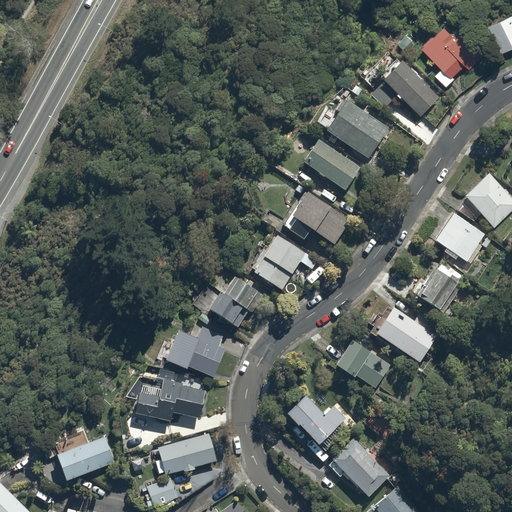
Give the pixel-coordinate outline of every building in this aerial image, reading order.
[(511,11),(489,22),(503,53),(511,48),(511,11)] [(450,50),(460,40),(442,23),(420,47),(441,66),(434,74),(446,86),(466,65),(450,50)] [(484,53),(467,38),(463,42),(460,40),(450,50),(466,65),(470,68),(484,53)] [(438,95),(400,60),(381,81),(418,116),(438,95)] [(388,127),(342,99),(323,130),(369,158),(388,127)] [(318,137),(301,161),(343,190),(359,166),(318,137)] [(511,198),(486,171),(462,194),(494,227),(511,209),(511,198)] [(288,214),(333,244),(344,228),(341,225),(346,217),(306,189),(288,214)] [(280,219),(267,210),(261,219),(275,228),(280,219)] [(450,211),(431,239),(467,262),(486,234),(450,211)] [(286,216),(280,224),(302,239),(308,231),(286,216)] [(263,256),(290,274),(299,260),(312,269),(318,260),(277,234),(263,256)] [(263,256),(261,255),(252,271),(280,289),(290,274),(263,256)] [(220,265),(207,282),(219,291),(232,274),(220,265)] [(449,273),(438,265),(418,295),(439,309),(463,274),(453,267),(449,273)] [(224,296),(246,308),(258,288),(236,276),(224,296)] [(209,302),(215,293),(205,285),(193,301),(200,307),(206,299),(209,302)] [(246,308),(224,296),(218,292),(208,310),(236,326),(246,308)] [(438,335),(392,305),(374,333),(419,363),(438,335)] [(214,375),(229,335),(201,325),(197,336),(176,329),(164,361),(186,369),(187,366),(214,375)] [(355,375),(371,351),(351,339),(335,364),(354,376),(355,375)] [(371,351),(355,375),(375,388),(391,363),(372,350),(371,351)] [(139,391),(135,414),(170,420),(172,412),(201,417),(207,384),(164,376),(160,395),(139,391)] [(285,410),(288,413),(318,444),(346,417),(331,401),(319,413),(301,395),(285,410)] [(210,433),(155,447),(163,475),(217,461),(210,433)] [(55,456),(66,480),(113,460),(102,435),(55,456)] [(338,477),(343,472),(366,495),(389,471),(353,436),(325,464),(338,477)] [(160,503),(162,508),(175,502),(173,497),(183,493),(176,475),(146,488),(153,505),(160,503)] [(0,480),(0,511),(30,511),(31,511),(0,480)] [(419,511),(398,486),(365,511),(419,511)] [(244,511),(238,501),(219,511),(244,511)]
